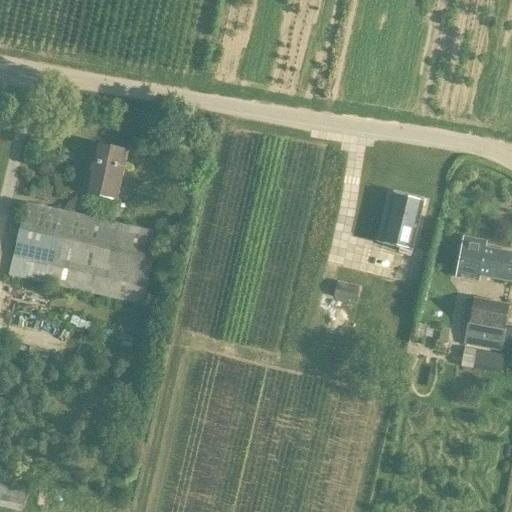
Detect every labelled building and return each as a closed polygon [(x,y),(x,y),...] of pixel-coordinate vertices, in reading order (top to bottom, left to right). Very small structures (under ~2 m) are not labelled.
[(92,145),(82,193),(116,200),(126,152),(92,145)] [(52,188),(32,183),(29,196),(49,201),(52,188)] [(411,249),(422,203),(390,196),(380,241),(411,249)] [(158,233),(24,203),(8,275),(142,306),(158,233)] [(463,238),(455,278),(477,282),(478,277),(511,282),(511,253),(484,248),(485,242),(463,238)] [(355,303),(358,286),(336,281),(332,297),(355,303)] [(473,298),(468,325),(464,345),(499,351),(503,331),(508,305),(473,298)] [(382,325),(384,317),(362,312),(360,320),(382,325)] [(503,355),(499,355),(463,348),(460,368),(500,375),(503,355)] [(30,482),(0,474),(0,501),(23,508),(30,482)]
